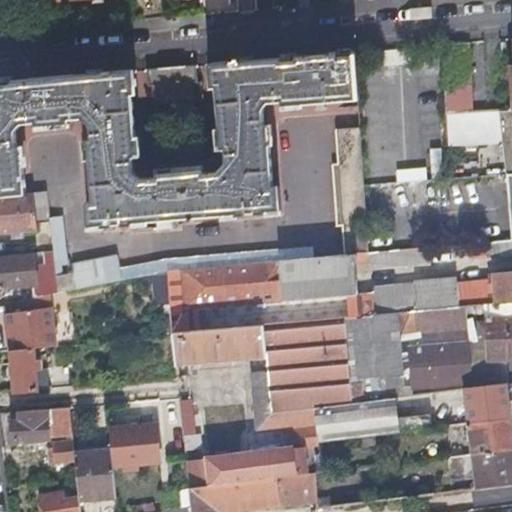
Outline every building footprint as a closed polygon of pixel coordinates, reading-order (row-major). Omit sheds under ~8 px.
[(440,45),(446,119),(470,118),(462,43),(440,45)] [(227,63),(205,65),(207,90),(211,90),(216,151),(220,151),(221,164),(212,172),(142,178),(132,170),(132,159),(136,159),(131,96),(134,96),(132,72),(113,73),(113,72),(100,72),(99,74),(55,78),(54,76),(43,77),(42,79),(0,82),(0,203),(27,201),(22,154),(19,155),(18,138),(24,131),(36,131),(37,134),(69,130),(69,127),(81,126),(88,135),(89,148),(85,148),(90,212),(83,212),(85,233),(135,229),(276,217),(273,192),(268,192),(264,130),(259,131),(259,117),(264,109),(280,109),(281,112),(357,106),(353,53),(338,54),(338,52),(327,53),(327,55),(307,56),(306,54),(296,56),(296,57),(274,60),(273,57),(262,59),(262,60),(239,62),(238,60),(228,61),(227,63)] [(148,84),(149,94),(150,104),(194,100),(193,81),(195,81),(194,66),(144,71),(146,84),(148,84)] [(511,106),(501,107),(501,115),(511,113),(511,69),(510,69),(511,96),(511,106)] [(511,113),(501,115),(508,173),(511,173),(511,172),(511,113)] [(212,270),(166,275),(170,304),(173,333),(259,326),(456,309),(461,309),(458,286),(358,294),(355,258),(366,257),(359,138),(335,139),(337,170),(330,170),(334,231),(341,231),(343,259),(311,261),(212,270)] [(46,199),(27,201),(0,203),(0,239),(25,237),(25,232),(50,230),(50,227),(46,199)] [(62,225),(50,227),(50,230),(54,255),(58,287),(59,296),(153,278),(166,275),(212,270),(311,261),(310,251),(165,262),(120,271),(117,260),(72,270),(74,276),(63,277),(62,268),(68,266),(62,225)] [(511,244),(413,253),(414,266),(511,257),(511,244)] [(0,263),(0,293),(34,290),(31,261),(0,263)] [(498,306),(511,304),(511,273),(496,275),(498,306)] [(170,304),(166,275),(153,278),(156,306),(170,304)] [(47,298),(59,296),(58,287),(34,290),(36,300),(47,298)] [(5,317),(11,355),(34,352),(55,350),(47,298),(36,300),(20,303),(22,315),(5,317)] [(511,360),(511,304),(498,306),(484,307),(485,321),(479,322),(482,346),(487,345),(488,362),(511,360)] [(465,308),(461,309),(456,309),(259,326),(173,333),(177,368),(249,361),(256,430),(244,431),(247,453),(187,460),(190,487),(259,477),(317,470),(325,469),(323,450),(322,444),(321,437),(320,424),(318,402),(397,395),(413,393),(412,389),(412,386),(405,386),(401,334),(467,328),(465,308)] [(472,383),(467,328),(401,334),(405,386),(412,386),(412,389),(472,383)] [(34,352),(11,355),(18,395),(48,392),(45,371),(42,371),(40,363),(36,363),(34,352)] [(470,423),(511,420),(511,384),(467,388),(470,423)] [(399,419),(397,395),(318,402),(320,424),(321,437),(372,433),(433,427),(432,416),(399,419)] [(177,400),(180,430),(193,428),(189,399),(177,400)] [(24,426),(19,427),(15,427),(18,449),(52,445),(50,422),(71,420),(70,408),(22,414),(24,426)] [(511,451),(511,420),(470,423),(473,455),(511,451)] [(115,431),(117,450),(119,468),(162,464),(158,427),(115,431)] [(374,446),(372,433),(321,437),(322,444),(323,450),(374,446)] [(49,468),(76,465),(76,457),(75,447),(53,449),(53,454),(47,454),(49,468)] [(511,485),(511,451),(473,455),(476,489),(511,485)] [(76,457),(76,465),(81,506),(118,501),(113,453),(76,457)] [(463,465),(463,460),(463,456),(444,458),(445,467),(463,465)] [(318,483),(317,470),(259,477),(190,487),(191,498),(193,509),(192,511),(223,511),(224,509),(320,497),(318,483)] [(154,511),(175,511),(193,509),(191,498),(154,503),(154,511)] [(62,499),(52,500),(42,501),(43,511),(72,511),(72,507),(64,509),(62,499)]
